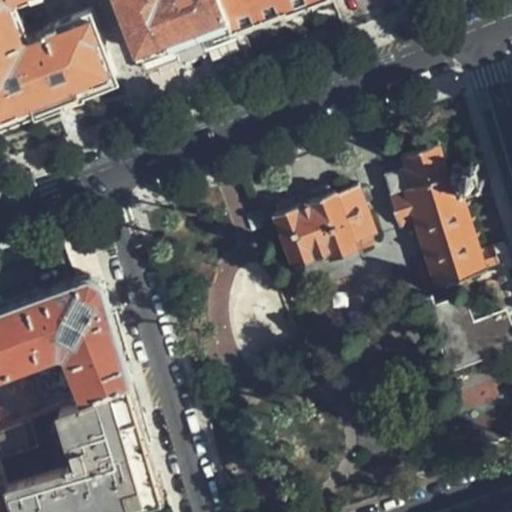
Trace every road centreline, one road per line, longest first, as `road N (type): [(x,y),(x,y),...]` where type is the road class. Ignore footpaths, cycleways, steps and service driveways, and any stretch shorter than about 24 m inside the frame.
road 1 (secondary): [(475,32),(103,175)]
road 2 (residential): [(204,511),(103,175)]
road 3 (residential): [(511,154),(475,32)]
